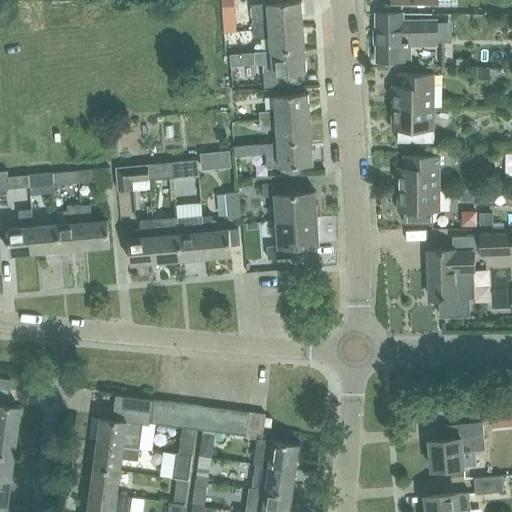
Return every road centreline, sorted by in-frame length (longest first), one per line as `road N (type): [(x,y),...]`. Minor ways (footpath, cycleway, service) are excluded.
road 1 (unclassified): [(355,349),(0,323)]
road 2 (residential): [(355,349),(341,0)]
road 3 (unclassified): [(341,511),(355,349)]
road 4 (unclassified): [(355,349),(511,350)]
